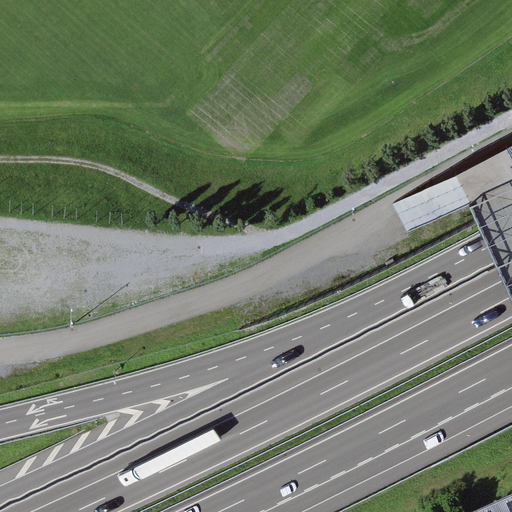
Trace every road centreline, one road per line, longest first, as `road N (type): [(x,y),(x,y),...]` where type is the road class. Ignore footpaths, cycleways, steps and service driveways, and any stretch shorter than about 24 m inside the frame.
road 1 (motorway): [(511,295),(74,511)]
road 2 (motorway): [(329,326),(226,389),(0,493)]
road 3 (motorway): [(329,326),(198,373),(0,425)]
road 4 (motorway): [(223,511),(511,368)]
road 5 (motorway): [(511,234),(329,326)]
